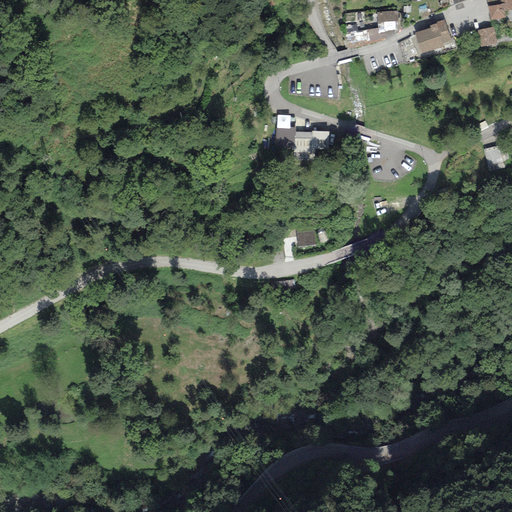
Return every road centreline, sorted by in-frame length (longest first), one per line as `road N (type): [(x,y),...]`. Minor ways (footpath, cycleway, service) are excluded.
road 1 (residential): [(0,327),(122,267),(266,272),(375,241),(422,199),(431,158)]
road 2 (tertiary): [(511,409),(403,448),(307,455),(278,468),(237,511)]
road 3 (residential): [(431,158),(277,102),(272,82),(281,73),(333,57)]
road 4 (residential): [(333,57),(392,40),(472,0)]
